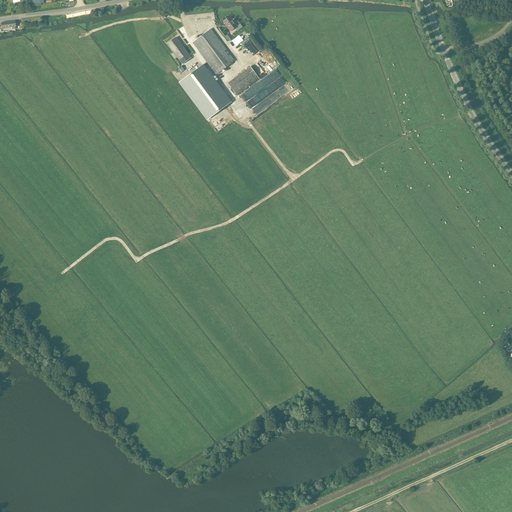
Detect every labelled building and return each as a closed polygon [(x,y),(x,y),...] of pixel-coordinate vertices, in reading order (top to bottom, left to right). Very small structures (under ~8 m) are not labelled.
[(237,26),(235,23),(236,23),(233,19),(232,20),(230,16),(223,22),(230,31),(236,27),(237,26)] [(14,21),(1,23),(2,29),(11,27),(11,29),(14,29),(14,27),(15,27),(14,21)] [(211,29),(192,43),(207,62),(208,64),(216,75),(234,61),(211,29)] [(230,32),(225,36),(229,41),(234,37),(230,32)] [(235,46),(242,40),(239,35),(232,41),(235,46)] [(182,65),(191,58),(190,56),(188,54),(176,37),(167,44),(182,65)] [(203,65),(179,83),(207,120),(230,102),(203,65)] [(233,98),(259,79),(250,67),(224,86),(233,98)] [(276,89),(261,97),(265,105),(280,97),(276,89)]
